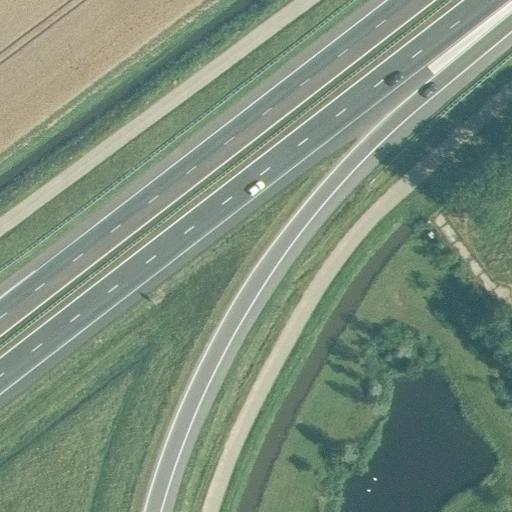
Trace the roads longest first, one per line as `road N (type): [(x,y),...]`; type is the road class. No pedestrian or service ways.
road 1 (motorway): [(161,511),(200,378),(271,260),(365,147),(511,11)]
road 2 (motorway): [(0,375),(486,0)]
road 3 (unclassified): [(211,511),(221,473),(298,320),(374,218),(511,96)]
road 4 (motorway): [(410,0),(0,316)]
road 5 (unclassified): [(0,230),(311,0)]
